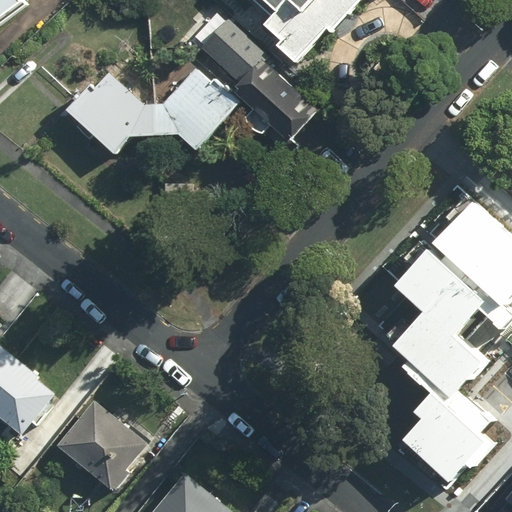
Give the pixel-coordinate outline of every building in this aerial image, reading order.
[(0,0),(0,24),(29,0),(0,0)] [(262,0),(280,16),(270,28),(307,62),(337,29),(340,32),(369,0),(262,0)] [(252,115),(271,131),(279,122),(299,141),(327,110),(222,17),(194,48),(260,107),(252,115)] [(161,102),(161,135),(178,136),(198,153),(245,100),(220,79),(217,82),(200,67),(169,102),(161,102)] [(161,135),(161,102),(147,102),(115,72),(102,85),(99,82),(73,108),(86,120),(80,126),(95,141),(100,136),(119,154),(139,135),(161,135)] [(511,226),(480,198),(445,237),(511,297),(511,226)] [(436,305),(405,340),(460,390),(493,354),(466,330),(498,295),(440,243),(408,279),(436,305)] [(0,409),(32,435),(65,393),(0,341),(0,409)] [(431,412),(411,435),(461,477),(499,433),(441,383),(423,404),(431,412)] [(156,444),(99,399),(64,443),(121,488),(156,444)] [(239,511),(191,473),(158,511),(239,511)] [(511,487),(503,498),(511,505),(511,487)]
